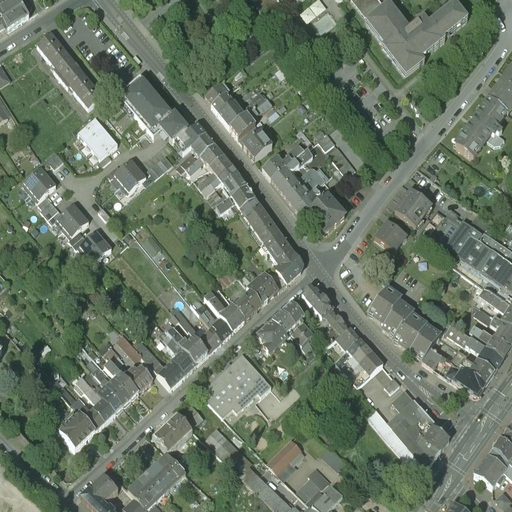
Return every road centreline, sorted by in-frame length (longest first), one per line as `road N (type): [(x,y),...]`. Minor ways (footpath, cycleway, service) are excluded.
road 1 (residential): [(319,273),(63,502)]
road 2 (residential): [(511,12),(509,36),(319,273)]
road 3 (secondary): [(319,273),(388,358),(480,434)]
road 4 (secondary): [(199,113),(319,273)]
road 5 (residential): [(199,113),(145,158),(125,158),(76,196)]
road 6 (secondary): [(107,0),(199,113)]
